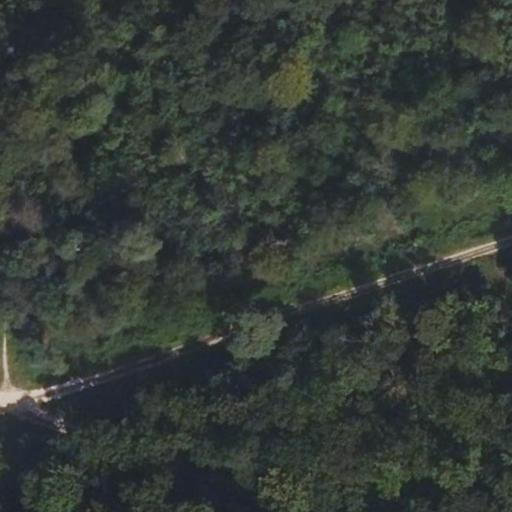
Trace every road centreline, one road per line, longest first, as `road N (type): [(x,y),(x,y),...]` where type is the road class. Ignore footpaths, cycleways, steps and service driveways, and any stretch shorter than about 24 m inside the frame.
road 1 (track): [(10,410),(511,243)]
road 2 (track): [(10,410),(311,511)]
